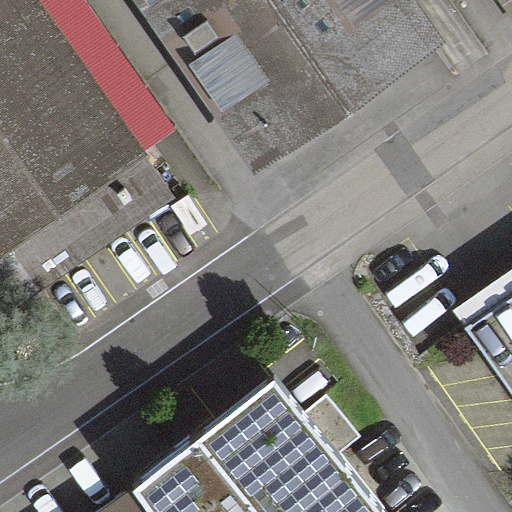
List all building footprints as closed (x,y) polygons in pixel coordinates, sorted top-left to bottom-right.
[(147,147),(49,0),(0,0),(0,245),(11,239),(41,284),(176,195),(145,148),(147,147)] [(455,37),(429,0),(142,0),(257,170),(455,37)] [(511,268),(457,307),(511,383),(511,268)] [(386,511),(278,361),(131,465),(142,480),(164,511),(386,511)] [(164,511),(142,480),(96,511),(164,511)]
